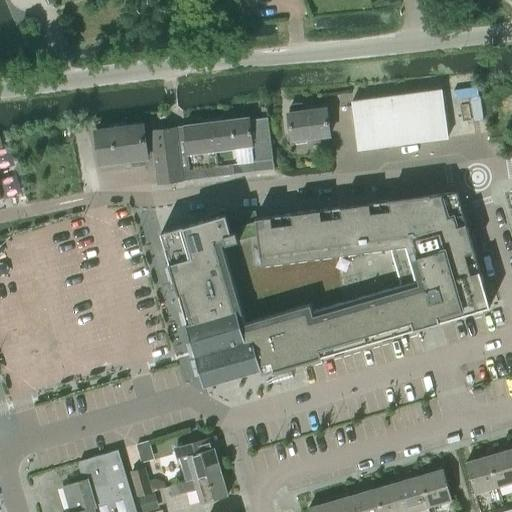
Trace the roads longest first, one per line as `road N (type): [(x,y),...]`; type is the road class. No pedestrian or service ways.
road 1 (residential): [(0,90),(511,32)]
road 2 (residential): [(1,452),(196,396),(232,421),(444,359)]
road 3 (residential): [(92,198),(475,175)]
road 4 (residential): [(260,511),(252,485),(463,425)]
road 5 (residential): [(511,291),(475,175)]
